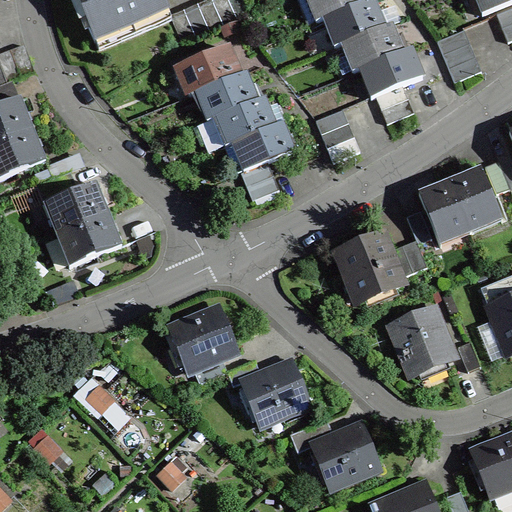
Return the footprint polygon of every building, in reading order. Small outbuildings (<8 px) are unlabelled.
[(169,12),(163,0),(76,0),(95,43),(169,12)] [(208,0),(198,5),(210,31),(224,24),(213,0),(208,0)] [(213,0),(224,24),(238,18),(229,0),(213,0)] [(229,0),(238,18),(251,12),(245,0),(229,0)] [(305,0),(316,25),(323,22),(368,4),(366,0),(305,0)] [(511,0),(475,0),(483,17),(511,4),(511,0)] [(323,22),(335,50),(342,47),(386,29),(375,1),(368,4),(323,22)] [(198,5),(184,11),(196,37),(210,31),(198,5)] [(511,10),(497,16),(503,30),(511,26),(511,10)] [(184,11),(171,17),(183,43),(196,37),(184,11)] [(511,26),(503,30),(509,44),(511,43),(511,26)] [(342,47),(353,75),(360,72),(404,54),(393,27),(386,29),(342,47)] [(464,32),(438,43),(444,58),(470,46),(464,32)] [(11,51),(21,78),(35,73),(24,46),(11,51)] [(470,46),(444,58),(450,71),(476,60),(470,46)] [(229,50),(178,72),(190,99),(197,96),(240,77),(229,50)] [(11,51),(0,55),(0,64),(7,84),(12,82),(21,78),(11,51)] [(360,72),(371,100),(376,98),(403,87),(423,79),(412,51),(404,54),(360,72)] [(476,60),(450,71),(455,85),(482,74),(476,60)] [(197,96),(208,124),(259,104),(247,75),(240,77),(197,96)] [(0,108),(20,101),(12,82),(7,84),(0,86),(0,108)] [(403,87),(376,98),(382,112),(409,101),(403,87)] [(0,145),(33,132),(20,101),(0,108),(0,145)] [(199,127),(210,154),(226,148),(277,128),(266,101),(259,104),(208,124),(199,127)] [(409,101),(382,112),(388,126),(414,115),(409,101)] [(342,111),(316,123),(322,137),(349,125),(342,111)] [(226,148),(237,175),(241,174),(268,163),(295,153),(284,125),(277,128),(226,148)] [(349,125),(322,137),(328,151),(355,139),(349,125)] [(0,181),(46,163),(33,132),(0,145),(0,181)] [(355,139),(328,151),(334,165),(361,153),(355,139)] [(78,156),(57,164),(62,178),(71,174),(84,169),(78,156)] [(511,160),(500,166),(511,190),(511,192),(511,160)] [(268,163),(241,174),(247,189),(274,178),(268,163)] [(511,190),(500,166),(499,163),(485,169),(498,196),(511,190)] [(62,178),(57,164),(48,168),(53,182),(62,178)] [(482,170),(450,183),(471,236),(503,224),(482,170)] [(67,198),(79,193),(71,174),(62,178),(53,182),(37,189),(43,203),(66,193),(67,198)] [(274,178),(247,189),(253,203),(280,192),(274,178)] [(450,183),(419,195),(440,248),(471,236),(450,183)] [(109,216),(97,185),(79,193),(67,198),(44,207),(57,238),(109,216)] [(406,218),(416,242),(418,246),(432,240),(420,212),(406,218)] [(122,248),(109,216),(57,238),(70,269),(122,248)] [(389,254),(382,238),(338,256),(358,306),(403,288),(400,281),(389,254)] [(416,242),(403,248),(414,275),(428,269),(418,246),(416,242)] [(403,248),(389,254),(400,281),(414,275),(403,248)] [(9,275),(1,285),(17,298),(25,288),(9,275)] [(511,299),(488,309),(509,358),(511,356),(511,299)] [(171,330),(189,374),(195,372),(222,360),(237,354),(219,310),(171,330)] [(435,310),(390,328),(411,379),(456,361),(435,310)] [(471,344),(458,349),(468,374),(481,369),(471,344)] [(222,360),(195,372),(201,385),(227,374),(222,360)] [(255,363),(227,374),(233,389),(243,385),(261,377),(255,363)] [(243,385),(261,429),(310,409),(292,364),(261,377),(243,385)] [(95,383),(82,396),(103,416),(115,403),(95,383)] [(291,437),(298,455),(314,449),(313,447),(334,438),(328,422),(291,437)] [(314,449),(331,492),(380,472),(362,427),(334,438),(313,447),(314,449)] [(511,437),(472,453),(490,498),(511,489),(511,437)] [(48,438),(35,450),(50,465),(63,453),(48,438)] [(177,459),(158,476),(166,484),(179,472),(185,467),(177,459)] [(179,472),(166,484),(173,491),(186,479),(179,472)] [(436,511),(426,486),(372,508),(373,511),(436,511)] [(468,511),(461,493),(447,499),(452,511),(468,511)] [(0,511),(2,511),(12,503),(5,495),(0,499),(0,511)]
